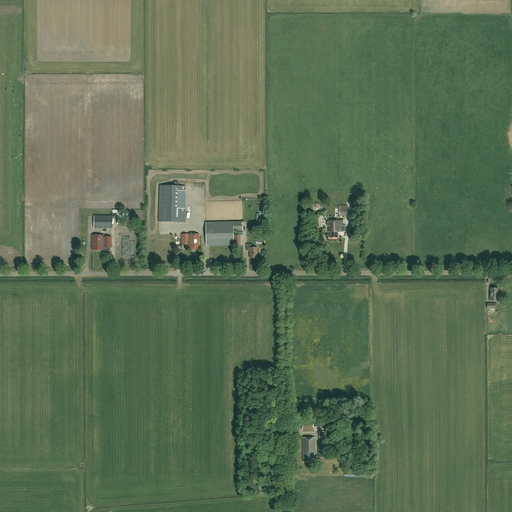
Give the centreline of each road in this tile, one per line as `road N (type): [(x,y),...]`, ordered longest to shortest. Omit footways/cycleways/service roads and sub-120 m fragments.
road 1 (unclassified): [(284,273),(0,275)]
road 2 (unclassified): [(511,272),(284,273)]
road 3 (unclassified): [(285,435),(284,273)]
